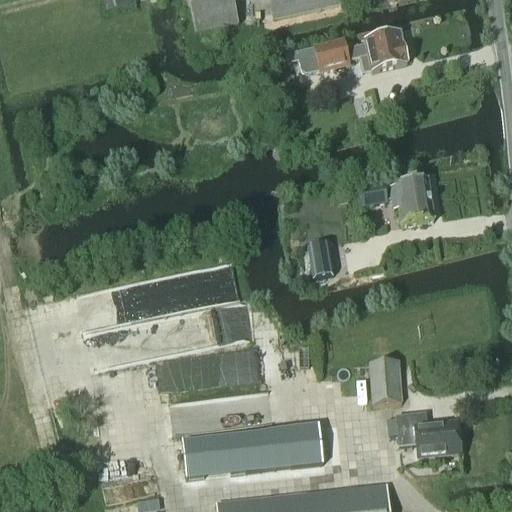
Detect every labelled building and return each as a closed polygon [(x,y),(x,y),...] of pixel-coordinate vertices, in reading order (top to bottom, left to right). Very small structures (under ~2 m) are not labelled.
[(114,0),(117,9),(136,4),(135,0),(114,0)] [(187,0),(195,38),(239,30),(232,0),(187,0)] [(267,0),(273,24),(341,10),(339,0),(267,0)] [(343,47),(288,60),(290,67),(297,66),(299,76),(303,78),(317,75),(318,79),(349,72),(348,66),(357,64),(366,62),(370,78),(372,77),(407,70),(406,69),(410,64),(408,55),(402,51),(400,39),(364,47),(365,50),(345,54),(343,47)] [(136,104),(156,99),(152,84),(132,89),(136,104)] [(401,232),(433,226),(427,186),(395,192),(401,232)] [(362,212),(386,208),(384,193),(359,197),(362,212)] [(351,260),(329,263),(331,277),(352,273),(351,260)] [(372,411),(401,408),(398,366),(383,367),(368,369),(371,395),(372,411)] [(424,419),(395,422),(399,453),(416,451),(418,465),(460,460),(456,427),(426,431),(424,419)] [(275,476),(322,471),(318,432),(182,446),(187,484),(274,475),(275,476)] [(387,511),(385,490),(216,508),(216,511),(387,511)]
